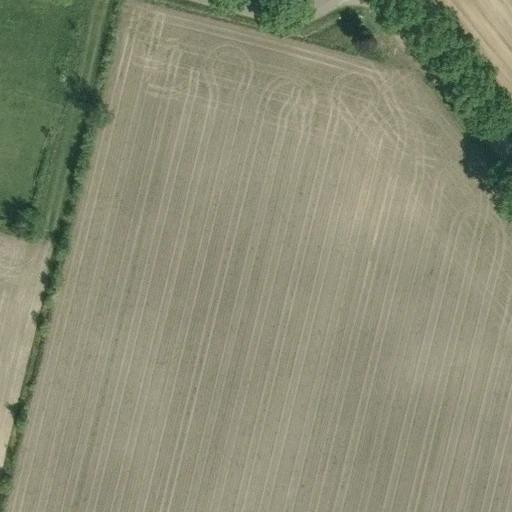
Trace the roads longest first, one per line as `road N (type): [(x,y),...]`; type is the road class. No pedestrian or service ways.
road 1 (unclassified): [(511,162),(383,0)]
road 2 (unclassified): [(330,0),(286,15),(213,0)]
